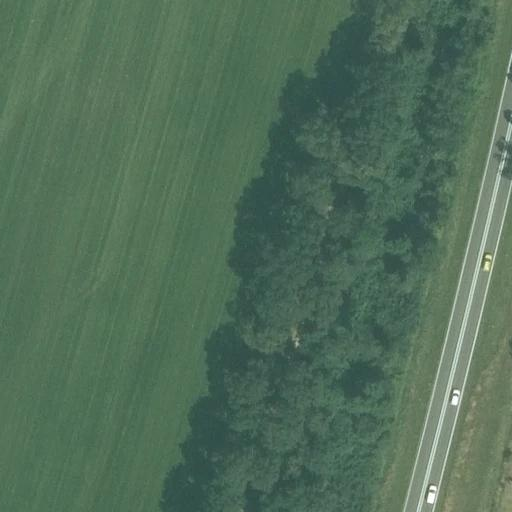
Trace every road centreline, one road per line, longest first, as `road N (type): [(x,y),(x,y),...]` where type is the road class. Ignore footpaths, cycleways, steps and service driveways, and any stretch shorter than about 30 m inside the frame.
road 1 (track): [(376,0),(227,511)]
road 2 (trunk): [(420,511),(511,107)]
